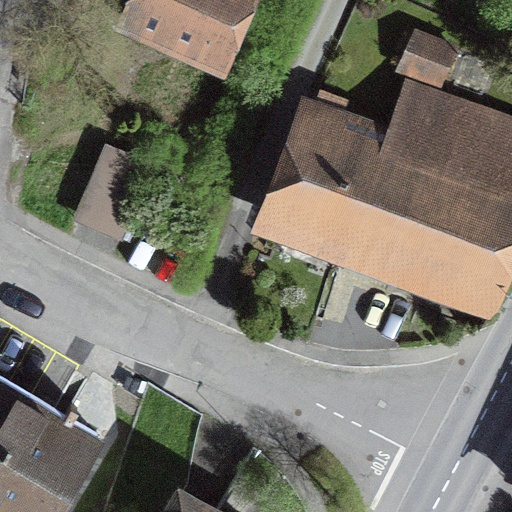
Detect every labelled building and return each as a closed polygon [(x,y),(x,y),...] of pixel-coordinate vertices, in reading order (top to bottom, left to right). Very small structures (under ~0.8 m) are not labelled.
[(240,0),(140,0),(134,17),(218,53),(240,0)] [(413,32),(399,66),(440,82),(454,48),(413,32)] [(341,107),(319,99),(311,119),(310,118),(276,211),(498,293),(511,255),(511,118),(407,79),(383,145),(349,133),(354,121),(338,115),(341,107)] [(152,165),(107,145),(75,217),(120,237),(152,165)] [(0,511),(52,511),(92,446),(0,391),(0,511)] [(215,511),(180,492),(168,511),(215,511)]
